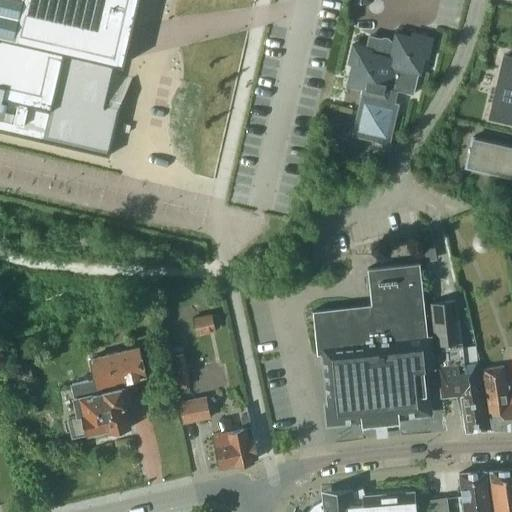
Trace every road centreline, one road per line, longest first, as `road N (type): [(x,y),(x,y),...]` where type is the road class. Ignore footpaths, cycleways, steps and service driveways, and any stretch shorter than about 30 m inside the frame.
road 1 (residential): [(250,487),(338,461),(511,449)]
road 2 (tertiary): [(114,511),(250,487)]
